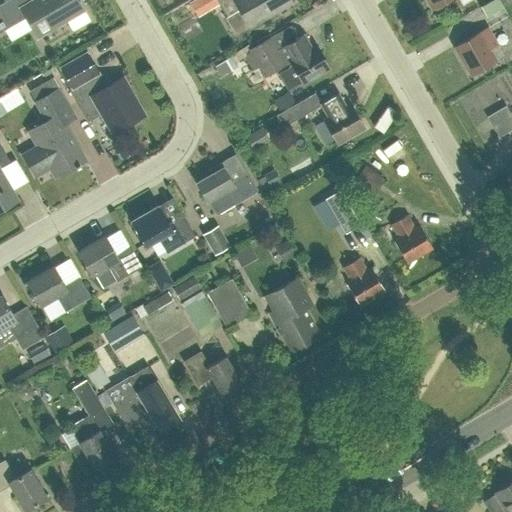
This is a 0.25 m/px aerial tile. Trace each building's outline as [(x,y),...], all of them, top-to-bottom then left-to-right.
[(32,0),(19,8),(14,0),(7,0),(0,4),(0,32),(10,27),(26,18),(35,35),(64,18),(66,21),(84,11),(77,0),(32,0)] [(184,0),(191,16),(212,6),(209,0),(184,0)] [(290,3),(288,0),(216,0),(227,17),(239,10),(249,26),(290,3)] [(427,0),(433,9),(449,0),(460,0),(462,4),(469,0),(427,0)] [(496,45),(486,27),(454,46),(471,76),(496,62),(489,49),(496,45)] [(311,48),(303,35),(286,45),(294,59),(289,61),(292,65),(289,69),(279,75),(288,91),(302,83),(303,85),(330,70),(315,46),(311,48)] [(286,64),(269,36),(247,49),(248,51),(243,54),(252,70),(258,66),(264,76),(286,64)] [(144,116),(122,77),(100,90),(92,77),(99,73),(86,52),(60,68),(90,121),(102,114),(113,134),(144,116)] [(76,117),(60,90),(52,77),(31,89),(38,102),(48,120),(27,132),(37,148),(23,156),(22,154),(21,155),(34,177),(35,176),(33,172),(50,162),(57,176),(54,178),(55,179),(75,167),(76,169),(80,166),(79,164),(86,160),(65,124),(76,117)] [(288,91),(272,100),(279,112),(295,104),(288,91)] [(315,93),(275,115),(282,127),(321,104),(315,93)] [(346,108),(338,95),(321,104),(329,117),(324,120),(337,143),(363,128),(350,106),(346,108)] [(499,137),(511,128),(511,115),(506,105),(487,116),(499,137)] [(388,164),(403,156),(393,139),(378,148),(388,164)] [(0,210),(17,200),(0,170),(0,168),(9,163),(0,146),(0,210)] [(349,184),(372,191),(378,172),(355,165),(349,184)] [(247,174),(231,183),(222,168),(196,183),(207,202),(208,202),(214,214),(215,215),(216,215),(217,215),(218,215),(219,215),(235,206),(255,194),(256,194),(256,193),(256,192),(257,191),(256,191),(256,190),(247,174)] [(325,199),(313,206),(327,230),(339,223),(345,233),(359,225),(339,190),(325,198),(325,199)] [(194,237),(183,217),(168,225),(157,206),(131,220),(145,245),(161,236),(169,251),(194,237)] [(414,227),(406,215),(390,224),(398,237),(393,240),(407,263),(432,247),(418,225),(414,227)] [(229,245),(217,225),(202,234),(214,254),(229,245)] [(78,251),(92,276),(101,291),(142,267),(130,247),(115,256),(104,236),(78,251)] [(352,308),(381,289),(356,252),(328,271),(352,308)] [(27,281),(41,306),(56,297),(65,312),(66,311),(90,297),(78,277),(64,285),(53,266),(27,281)] [(161,290),(173,282),(166,270),(153,278),(161,290)] [(179,300),(200,287),(192,275),(172,288),(179,300)] [(297,277),(264,295),(272,310),(268,312),(279,332),(280,332),(291,351),(313,338),(310,334),(317,330),(304,307),(311,303),(297,277)] [(251,313),(231,279),(207,292),(227,327),(251,313)] [(201,338),(220,325),(200,292),(181,303),(201,338)] [(0,328),(8,324),(16,338),(22,348),(43,336),(37,326),(26,307),(12,315),(1,296),(0,297),(0,328)] [(111,320),(124,312),(118,301),(104,310),(111,320)] [(114,352),(143,334),(132,315),(103,333),(114,352)] [(63,325),(45,336),(55,352),(73,342),(63,325)] [(52,356),(44,343),(28,353),(36,366),(52,356)] [(239,382),(224,356),(208,366),(200,352),(184,362),(197,385),(211,377),(221,393),(239,382)] [(126,425),(148,412),(159,431),(179,419),(156,380),(148,366),(129,376),(105,390),(126,425)] [(88,459),(94,469),(113,457),(98,431),(112,423),(86,379),(72,388),(88,415),(69,427),(78,442),(69,448),(79,464),(88,459)] [(4,459),(0,462),(0,490),(10,485),(24,510),(46,497),(29,469),(15,477),(4,459)] [(511,511),(511,481),(495,492),(496,493),(488,499),(487,503),(492,511),(499,511),(506,508),(508,511),(511,511)]
